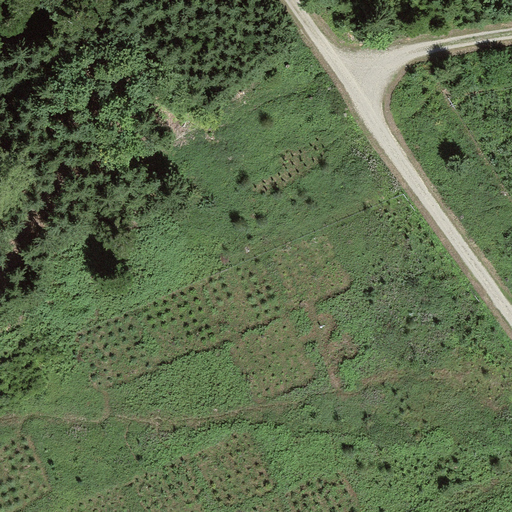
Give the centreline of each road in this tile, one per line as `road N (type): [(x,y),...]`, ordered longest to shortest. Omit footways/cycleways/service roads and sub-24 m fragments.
road 1 (track): [(511,317),(293,0)]
road 2 (track): [(336,63),(511,38)]
